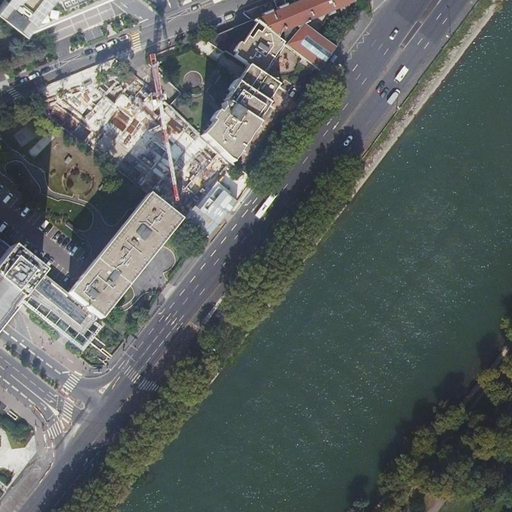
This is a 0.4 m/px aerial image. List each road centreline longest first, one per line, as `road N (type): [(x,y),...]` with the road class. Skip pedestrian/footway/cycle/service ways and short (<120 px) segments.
road 1 (primary): [(127,428),(164,394),(455,0)]
road 2 (primary): [(391,24),(216,262)]
road 3 (tertiary): [(0,101),(238,0)]
road 4 (secondary): [(216,262),(181,286),(106,379),(70,382)]
road 5 (primary): [(216,262),(101,419)]
